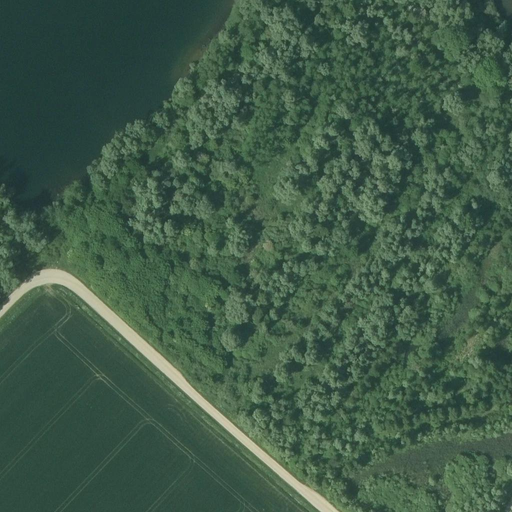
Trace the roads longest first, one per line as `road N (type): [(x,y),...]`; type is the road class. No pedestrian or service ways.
road 1 (track): [(364,511),(305,475),(56,223),(0,281)]
road 2 (unclassified): [(324,511),(67,287),(34,276),(0,312)]
